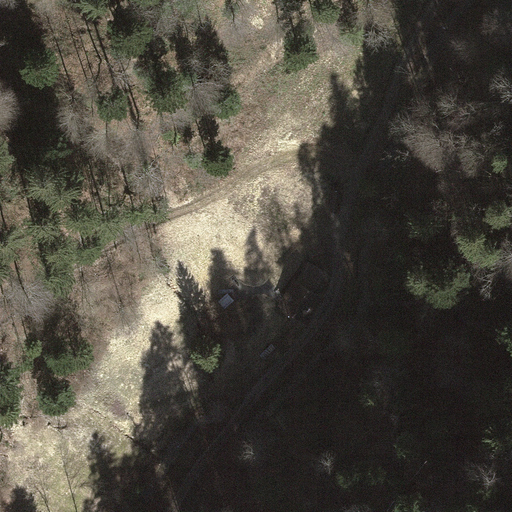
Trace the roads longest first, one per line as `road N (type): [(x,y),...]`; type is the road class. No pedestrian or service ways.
road 1 (track): [(171,511),(330,303),(355,176),(439,0)]
road 2 (track): [(362,161),(299,158),(255,170),(139,222),(0,319)]
